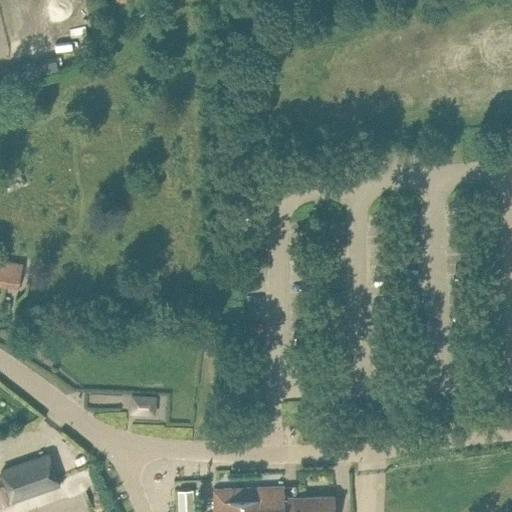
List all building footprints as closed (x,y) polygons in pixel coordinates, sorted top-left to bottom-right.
[(36,60),(0,68),(0,86),(40,77),(36,60)] [(0,284),(18,287),(21,267),(22,264),(0,260),(0,284)] [(133,396),(132,408),(154,409),(154,397),(133,396)] [(49,454),(0,470),(11,501),(59,484),(49,454)] [(284,511),(284,497),(284,486),(213,488),(214,511),(284,511)] [(335,511),(335,495),(284,497),(284,511),(335,511)]
